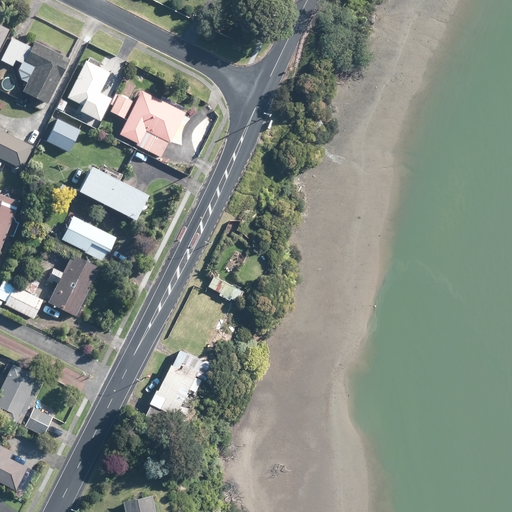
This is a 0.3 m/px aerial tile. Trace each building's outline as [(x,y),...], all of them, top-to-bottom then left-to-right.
[(0,46),(9,29),(0,24),(0,46)] [(22,42),(13,37),(12,37),(0,59),(12,65),(13,64),(14,62),(15,59),(21,62),(23,58),(25,59),(24,61),(34,66),(22,90),(33,96),(47,103),(68,62),(61,59),(62,55),(34,41),(31,47),(22,42)] [(99,67),(87,61),(85,60),(67,97),(83,104),(80,111),(99,120),(110,98),(99,93),(109,72),(99,67)] [(184,112),(160,99),(141,90),(135,101),(119,134),(136,142),(135,144),(160,157),(161,155),(168,141),(169,142),(169,141),(180,120),(183,114),(184,112)] [(123,118),(132,101),(118,94),(118,95),(116,94),(110,104),(113,105),(110,111),(123,118)] [(78,131),(56,122),(47,143),(69,152),(78,131)] [(4,132),(6,129),(0,125),(0,157),(20,168),(32,145),(13,136),(4,132)] [(118,179),(103,172),(91,166),(89,169),(88,172),(79,191),(135,219),(147,194),(144,192),(134,187),(118,179)] [(57,188),(68,193),(72,187),(61,181),(57,188)] [(4,195),(0,193),(0,247),(3,241),(13,215),(18,201),(10,197),(4,195)] [(115,236),(83,221),(73,215),(61,239),(85,251),(84,252),(101,260),(106,250),(108,251),(115,236)] [(75,315),(99,266),(72,253),(69,258),(62,272),(53,267),(47,280),(51,282),(52,280),(57,282),(54,289),(48,302),(72,314),(75,315)] [(201,278),(209,283),(212,277),(204,272),(201,278)] [(242,290),(215,276),(209,286),(221,293),(221,294),(231,300),(232,298),(237,300),(242,290)] [(33,293),(39,283),(32,279),(27,290),(33,293)] [(32,294),(22,289),(3,280),(0,285),(0,297),(6,301),(5,304),(33,318),(42,299),(32,294)] [(153,403),(151,407),(147,415),(168,425),(173,414),(177,415),(199,370),(196,368),(200,359),(181,350),(180,352),(177,359),(175,364),(173,363),(160,390),(158,389),(152,402),(153,403)] [(16,421),(37,378),(38,376),(12,363),(11,365),(0,388),(0,415),(15,423),(16,421)] [(43,435),(44,433),(52,416),(34,407),(26,421),(24,426),(43,435)] [(0,481),(15,489),(27,466),(9,458),(12,451),(8,449),(0,445),(0,481)] [(157,511),(154,495),(126,500),(128,511),(157,511)]
